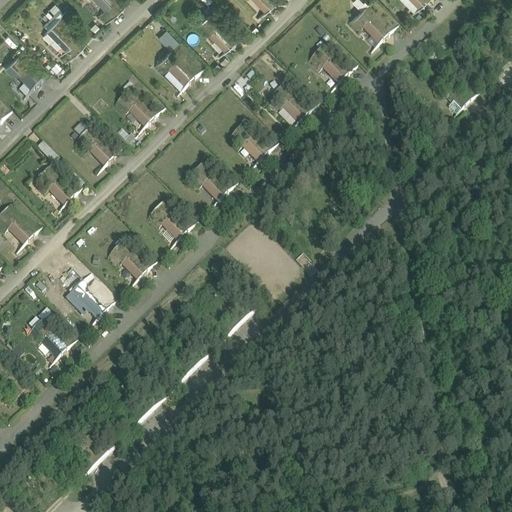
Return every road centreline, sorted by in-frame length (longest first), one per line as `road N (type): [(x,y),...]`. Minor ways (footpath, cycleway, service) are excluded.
road 1 (unclassified): [(380,76),(0,446)]
road 2 (unclassified): [(401,202),(77,511)]
road 3 (unclassified): [(305,0),(0,299)]
road 4 (track): [(405,255),(459,511)]
road 5 (unclassified): [(153,0),(0,149)]
road 6 (unclassified): [(511,88),(401,202)]
road 7 (track): [(448,484),(321,511)]
road 8 (unclassified): [(401,202),(380,76)]
